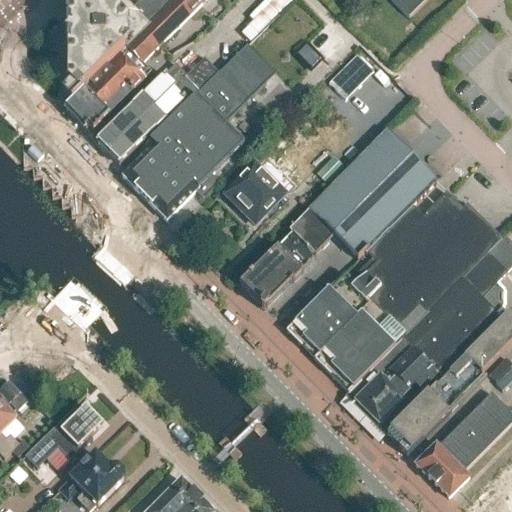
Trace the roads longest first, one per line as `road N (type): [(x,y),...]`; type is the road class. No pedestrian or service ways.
road 1 (tertiary): [(152,263),(400,511)]
road 2 (residential): [(48,323),(233,511)]
road 3 (unclassified): [(492,0),(427,59),(422,79),(427,98),(492,162)]
road 4 (tertiary): [(127,238),(125,222),(0,94)]
